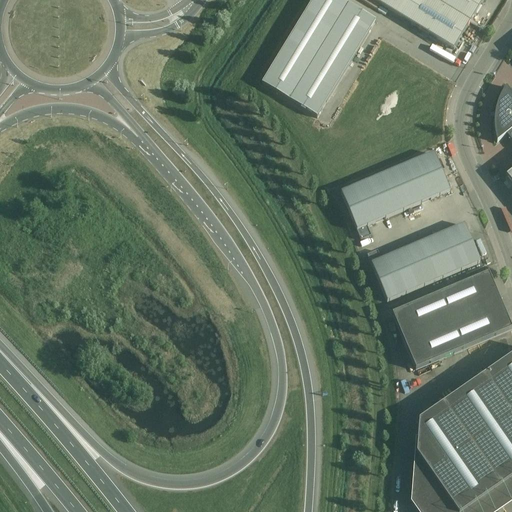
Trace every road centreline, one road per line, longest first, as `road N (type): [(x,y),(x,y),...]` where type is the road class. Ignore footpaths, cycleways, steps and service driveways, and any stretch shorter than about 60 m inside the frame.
road 1 (motorway): [(141,134),(212,217),(272,317),(284,377),(274,428),(254,456),(215,480),(152,482),(110,463),(0,353)]
road 2 (motorway): [(307,511),(308,390),(288,314),(218,196),(108,66)]
road 3 (unclassified): [(511,20),(461,117),(464,148),(511,270)]
road 4 (motorway): [(130,511),(0,361)]
road 5 (motorway): [(0,125),(60,110),(141,134)]
